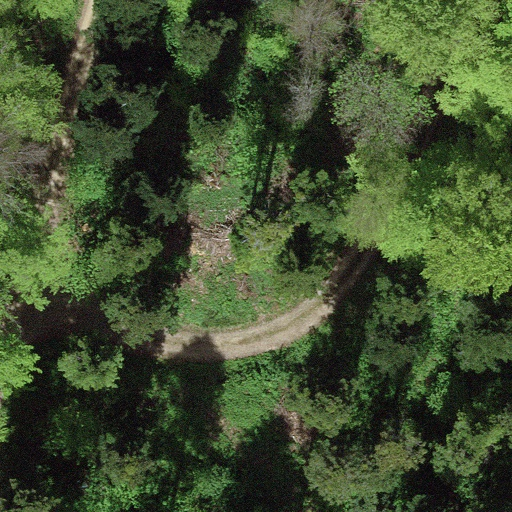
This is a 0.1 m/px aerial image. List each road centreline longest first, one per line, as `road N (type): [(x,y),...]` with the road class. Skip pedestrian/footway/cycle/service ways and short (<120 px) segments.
road 1 (track): [(485,0),(428,145),(368,241),(199,283),(33,292),(0,313)]
road 2 (track): [(135,0),(65,103),(33,292)]
